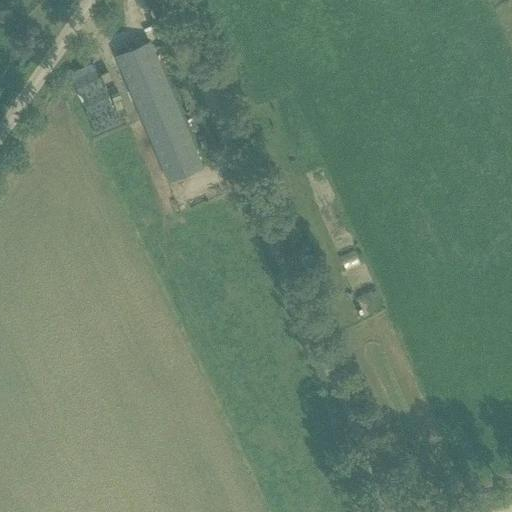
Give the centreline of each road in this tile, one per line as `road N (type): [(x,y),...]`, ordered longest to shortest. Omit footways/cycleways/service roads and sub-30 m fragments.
road 1 (unclassified): [(417,503),(390,485),(365,445),(163,0)]
road 2 (unclassified): [(0,134),(90,0)]
